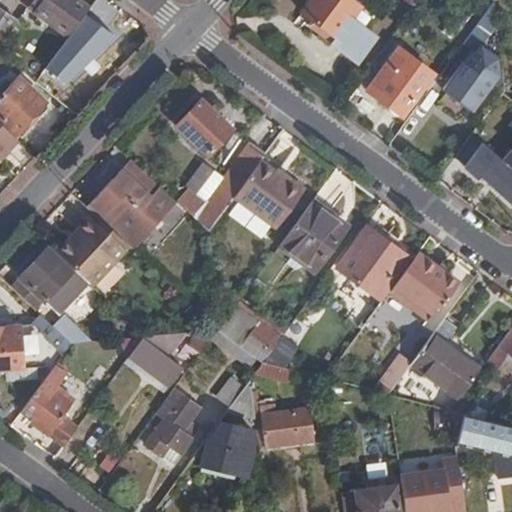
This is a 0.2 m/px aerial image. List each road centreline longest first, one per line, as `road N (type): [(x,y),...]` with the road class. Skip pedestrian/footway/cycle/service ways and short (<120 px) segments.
road 1 (residential): [(511,265),(188,30)]
road 2 (residential): [(188,30),(0,233)]
